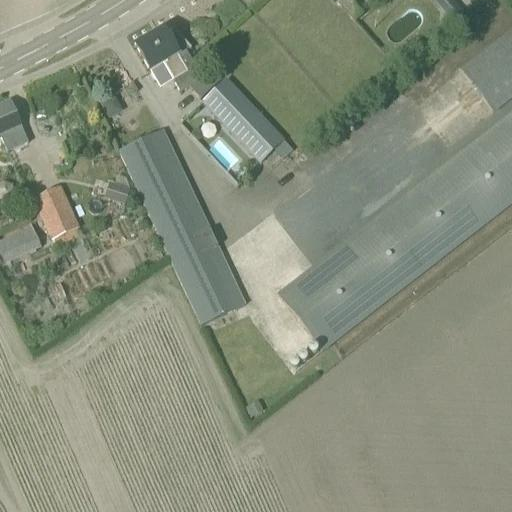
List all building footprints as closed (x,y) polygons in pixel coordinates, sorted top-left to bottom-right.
[(344,0),(338,5),(353,22),(361,14),(349,1),(350,0),(344,0)] [(511,99),(511,31),(460,72),(492,115),(511,99)] [(210,77),(202,82),(185,53),(189,51),(190,52),(191,51),(177,36),(169,42),(163,32),(135,48),(150,73),(163,65),(180,94),(189,89),(200,101),(217,84),(210,77)] [(273,174),(284,163),(293,154),(282,142),(283,142),(225,82),(199,107),(256,167),(262,162),(273,174)] [(114,98),(100,107),(109,121),(122,113),(114,98)] [(0,107),(0,140),(0,141),(7,155),(27,146),(18,127),(19,127),(9,104),(0,107)] [(511,114),(277,297),(321,354),(511,205),(511,114)] [(201,327),(243,307),(161,134),(120,153),(201,327)] [(51,150),(56,170),(72,166),(66,146),(51,150)] [(105,200),(125,206),(130,191),(109,185),(105,200)] [(76,231),(58,190),(32,202),(50,243),(54,241),(57,247),(79,237),(76,231)] [(0,256),(4,265),(39,249),(28,225),(0,237),(0,256)]
